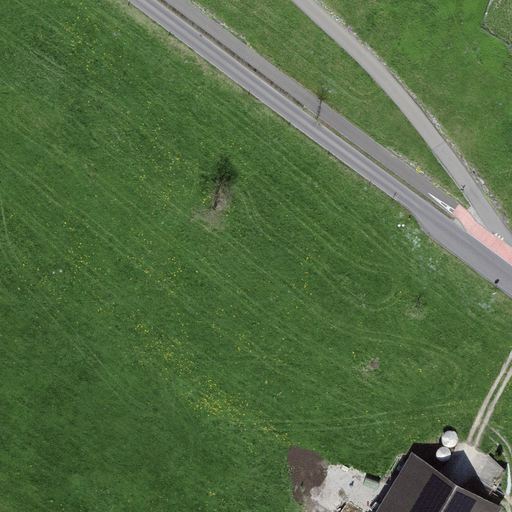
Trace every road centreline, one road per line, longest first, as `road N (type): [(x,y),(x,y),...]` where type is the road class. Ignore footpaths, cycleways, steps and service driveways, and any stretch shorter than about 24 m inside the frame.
road 1 (unclassified): [(480,256),(136,0)]
road 2 (unclassified): [(302,0),(377,71),(488,215),(495,234),(480,256)]
